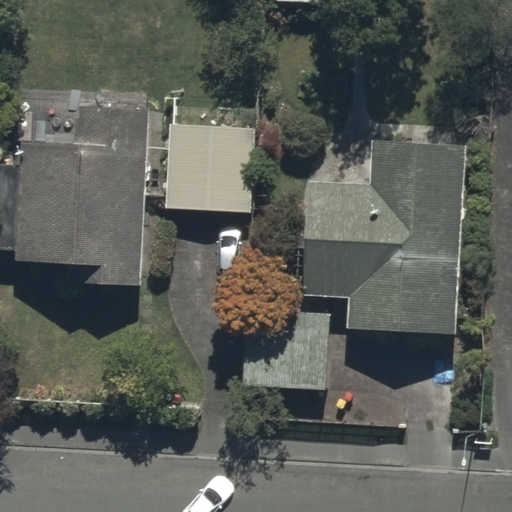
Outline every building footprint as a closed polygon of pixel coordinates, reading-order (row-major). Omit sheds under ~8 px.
[(279,0),(279,8),(338,9),(338,0),(279,0)] [(20,275),(77,278),(77,293),(150,295),(155,117),(81,115),(80,146),(27,143),(20,275)] [(260,135),(175,131),(170,213),(256,218),(260,135)] [(311,305),(358,306),(356,334),(463,340),(473,156),(366,150),(364,192),(314,190),(311,305)] [(334,321),(253,319),(251,395),(332,396),(334,321)]
